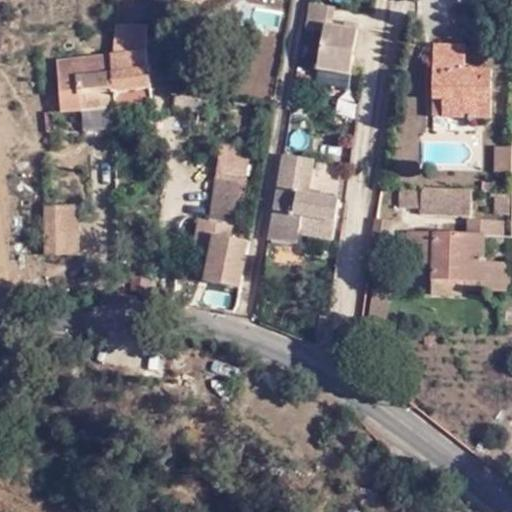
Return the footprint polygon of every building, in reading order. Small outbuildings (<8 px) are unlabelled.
[(199,9),(197,5),(194,0),(182,0),(180,2),(187,15),(199,9)] [(334,27),(337,7),(311,3),(307,28),(328,33),(321,72),(354,78),(363,32),(334,27)] [(279,73),(279,8),(244,8),(244,73),(279,73)] [(146,31),(116,34),(115,37),(115,39),(114,59),(148,56),(146,31)] [(433,46),(433,87),(441,87),(440,119),(472,119),(490,119),(490,72),(463,71),(464,47),(433,46)] [(148,56),(114,59),(112,59),(112,62),(113,72),(115,94),(151,91),(148,56)] [(113,72),(112,62),(61,68),(61,76),(113,72)] [(113,72),(61,76),(64,114),(82,113),(81,97),(115,94),(113,72)] [(352,91),(354,78),(321,72),(319,86),(352,91)] [(441,87),(433,87),(432,130),(472,131),(472,119),(440,119),(441,87)] [(153,109),(151,91),(115,94),(116,112),(153,109)] [(181,93),(179,108),(210,112),(213,98),(181,93)] [(115,94),(81,97),(82,113),(116,112),(115,94)] [(511,172),(511,148),(495,148),(495,172),(511,172)] [(314,162),(285,157),(270,244),(300,249),(302,237),(335,243),(342,203),(309,197),(314,162)] [(222,164),(218,179),(248,184),(250,169),(222,164)] [(240,234),(248,184),(218,179),(211,229),(201,228),(196,258),(207,260),(214,261),(209,288),(243,294),(253,236),(245,235),(244,246),(234,245),(236,233),(240,234)] [(427,192),(427,210),(426,217),(475,219),(476,192),(427,190),(427,192)] [(399,209),(427,210),(427,192),(400,192),(399,209)] [(77,212),(44,212),(46,260),(78,260),(77,212)] [(484,284),(484,294),(510,295),(511,268),(485,266),(486,239),(506,239),(506,224),(472,222),(471,238),(411,236),(410,253),(428,254),(428,266),(436,266),(436,298),(464,298),(464,294),(465,283),(484,284)] [(203,287),(209,288),(214,261),(207,260),(203,287)] [(378,282),(375,302),(393,302),(395,285),(378,282)] [(464,294),(484,294),(484,284),(465,283),(464,294)] [(389,326),(393,302),(375,302),(371,323),(389,326)] [(392,350),(368,350),(367,366),(392,367),(392,350)]
